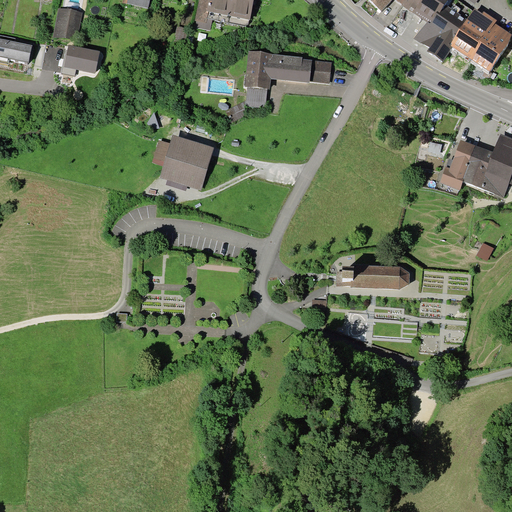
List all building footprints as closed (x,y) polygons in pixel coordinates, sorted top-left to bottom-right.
[(209,0),(199,0),(195,20),(197,20),(207,22),(207,18),(209,11),(207,11),(209,0)] [(209,0),(207,11),(209,11),(250,20),(254,0),(209,0)] [(370,0),(382,11),(392,0),(370,0)] [(403,0),(402,3),(401,5),(414,13),(422,0),(403,0)] [(422,0),(414,13),(426,21),(415,38),(429,48),(427,51),(443,62),(453,47),(450,45),(473,11),(456,0),(422,0)] [(59,7),(53,36),(77,40),(83,12),(59,7)] [(497,20),(484,11),(482,14),(474,8),(473,11),(450,45),(453,47),(471,59),(495,23),(497,20)] [(212,19),(207,18),(207,22),(197,20),(195,28),(211,30),(212,19)] [(511,36),(511,34),(495,23),(471,59),(489,71),(511,36)] [(177,27),(174,44),(184,46),(188,29),(177,27)] [(0,56),(10,58),(29,62),(32,45),(15,42),(0,38),(0,56)] [(69,45),(68,50),(64,67),(76,69),(95,73),(100,51),(69,45)] [(75,77),(76,69),(64,67),(68,50),(66,50),(61,74),(75,77)] [(302,57),(249,51),(245,86),(247,86),(268,88),(270,89),(271,78),(310,83),(310,82),(329,84),(332,62),(302,59),(302,57)] [(268,88),(247,86),(246,101),(245,106),(266,107),(268,88)] [(245,106),(246,101),(226,111),(231,122),(243,118),(245,106)] [(162,166),(159,177),(167,179),(166,184),(185,190),(187,186),(201,190),(214,147),(172,134),(170,143),(159,140),(152,162),(162,166)] [(464,182),(504,198),(509,183),(511,184),(511,138),(500,134),(493,152),(461,139),(453,160),(449,159),(440,183),(460,191),(464,182)] [(440,154),(442,144),(430,141),(428,151),(440,154)] [(483,243),(476,256),(487,261),(494,248),(483,243)] [(410,273),(401,267),(343,264),(342,272),(336,272),(336,286),(351,285),(351,287),(399,289),(409,285),(410,273)] [(326,316),(326,300),(313,300),(312,315),(326,316)] [(127,314),(117,313),(117,321),(127,322),(127,314)]
